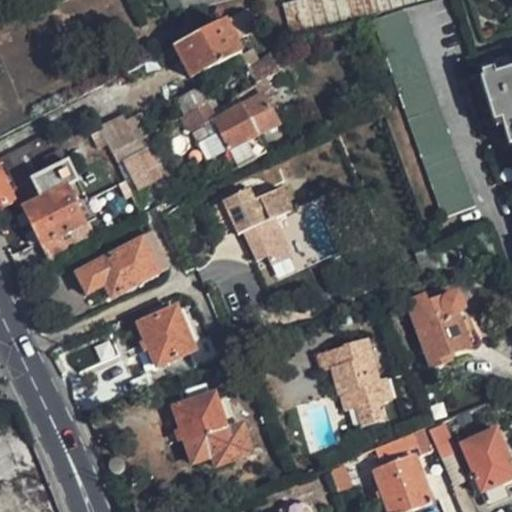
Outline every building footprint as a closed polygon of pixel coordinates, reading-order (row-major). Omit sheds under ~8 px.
[(182,6),(180,0),(167,0),(172,11),(182,6)] [(431,0),(296,0),(282,4),(291,38),(431,0)] [(474,206),(405,10),(373,21),(442,218),(474,206)] [(247,42),(262,33),(250,19),(238,25),(247,42)] [(195,86),(244,62),(227,30),(178,54),(195,86)] [(280,60),(265,70),(271,82),(285,73),(280,60)] [(265,70),(251,77),(257,89),(271,82),(265,70)] [(511,70),(480,80),(494,123),(500,121),(509,147),(511,145),(511,70)] [(238,101),(243,112),(263,101),(257,89),(238,101)] [(175,104),(183,122),(205,111),(209,117),(217,114),(205,90),(175,104)] [(259,143),(279,132),(263,101),(243,112),(259,143)] [(188,132),(210,121),(209,117),(205,111),(183,122),(188,132)] [(229,176),(266,158),(259,143),(243,112),(214,125),(228,157),(222,160),(229,176)] [(100,131),(114,158),(152,139),(142,122),(127,129),(122,121),(100,131)] [(140,157),(123,168),(140,195),(158,184),(140,157)] [(86,228),(66,186),(76,183),(65,162),(27,180),(38,200),(22,208),(42,249),(48,263),(76,249),(69,237),(86,228)] [(0,210),(13,204),(0,177),(0,210)] [(232,204),(194,220),(206,245),(219,238),(224,246),(229,243),(243,273),(264,264),(252,234),(280,222),(270,199),(237,213),(232,204)] [(149,235),(136,242),(155,277),(167,271),(149,235)] [(155,277),(136,242),(74,274),(86,298),(102,289),(109,302),(155,277)] [(393,260),(399,281),(438,265),(430,245),(393,260)] [(419,299),(403,306),(430,374),(449,365),(447,361),(472,348),(459,314),(462,312),(463,310),(464,306),(464,301),(461,297),(456,294),(450,294),(423,307),(419,299)] [(186,311),(177,316),(192,348),(202,343),(186,311)] [(215,351),(210,340),(202,343),(192,348),(177,316),(176,312),(141,329),(159,368),(191,354),(197,368),(219,359),(215,351)] [(363,429),(388,420),(376,384),(380,383),(365,338),(343,345),(348,362),(331,368),(339,394),(342,394),(347,410),(356,406),(363,429)] [(317,352),(323,371),(331,368),(348,362),(343,345),(317,352)] [(175,409),(195,468),(213,461),(217,470),(237,463),(222,417),(232,414),(226,399),(217,403),(214,396),(175,409)] [(253,458),(243,430),(238,432),(232,414),(222,417),(237,463),(253,458)] [(433,434),(445,461),(460,454),(448,427),(433,434)] [(511,461),(497,427),(462,443),(483,492),(511,478),(511,461)] [(426,429),(412,435),(419,449),(422,448),(425,457),(436,451),(426,429)] [(375,470),(388,511),(406,511),(407,511),(431,502),(413,455),(375,470)]
